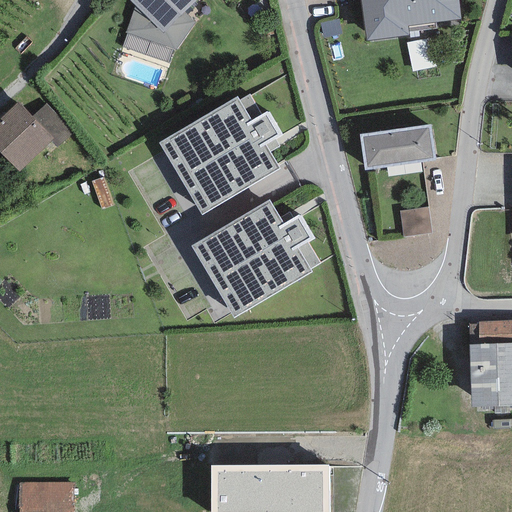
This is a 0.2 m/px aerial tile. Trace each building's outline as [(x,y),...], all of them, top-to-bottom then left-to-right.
[(128,0),(135,6),(124,33),(127,34),(174,50),(175,51),(195,23),(184,12),(196,0),(128,0)] [(409,26),(406,0),(360,0),(365,41),(409,36),(408,27),(409,26)] [(406,0),(409,26),(461,19),(458,0),(406,0)] [(174,50),(127,34),(122,48),(169,64),(174,50)] [(237,97),(158,143),(202,216),(280,169),(266,145),(282,136),(268,111),(251,121),(237,97)] [(17,102),(0,118),(0,152),(18,172),(51,142),(53,140),(31,117),(17,102)] [(46,103),(31,117),(53,140),(51,142),(56,148),(73,132),(46,103)] [(430,125),(359,135),(364,170),(435,160),(430,125)] [(269,200),(190,246),(233,319),(312,272),(298,248),(314,239),(300,214),(283,224),(269,200)] [(408,242),(436,238),(433,211),(405,215),(408,242)] [(468,324),(468,345),(511,343),(511,320),(478,322),(478,324),(468,324)] [(511,343),(468,345),(471,408),(511,406),(511,343)] [(327,511),(327,466),(210,467),(210,511),(327,511)] [(74,511),(74,484),(18,485),(18,511),(74,511)]
